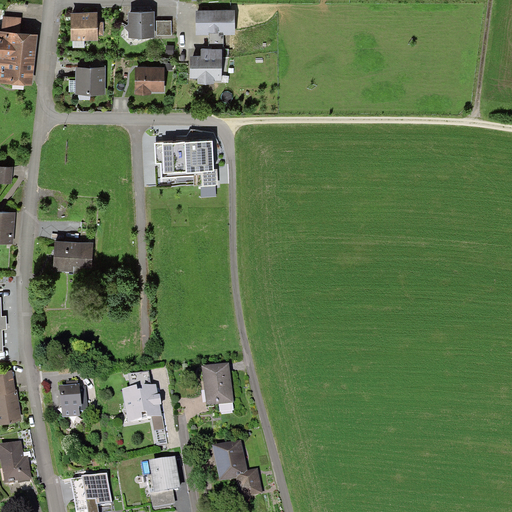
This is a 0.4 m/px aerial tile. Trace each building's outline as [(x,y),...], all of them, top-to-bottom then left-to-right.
[(196,7),(197,33),(209,32),(209,29),(224,29),(224,33),(235,32),(234,7),(196,7)] [(129,8),(129,35),(155,35),(154,18),(154,8),(129,8)] [(97,9),(71,9),(71,38),(98,38),(98,33),(98,25),(98,20),(97,9)] [(22,15),(3,14),(2,26),(20,28),(22,15)] [(171,19),(157,19),(157,34),(172,34),(171,19)] [(2,26),(0,26),(0,77),(33,80),(35,56),(38,30),(20,28),(2,26)] [(209,32),(209,45),(222,45),(224,45),(224,33),(224,29),(209,29),(209,32)] [(198,51),(190,51),(190,75),(198,75),(198,80),(214,80),(214,78),(222,79),(222,45),(209,45),(201,45),(201,51),(198,51)] [(76,63),(76,91),(106,91),(106,64),(88,63),(76,63)] [(143,64),(135,64),(135,91),(151,92),(151,89),(164,89),(164,65),(143,64)] [(163,139),(155,140),(155,161),(161,160),(162,174),(194,173),(194,185),(202,185),(202,184),(201,166),(214,166),(213,136),(185,137),(163,138),(163,139)] [(0,162),(0,179),(11,181),(13,164),(0,162)] [(214,166),(201,166),(202,184),(218,183),(218,167),(214,167),(214,166)] [(0,208),(0,240),(13,241),(15,225),(16,210),(0,208)] [(93,239),(55,237),(54,252),(53,269),(73,270),(73,264),(92,265),(93,239)] [(204,385),(207,406),(234,403),(229,364),(202,367),(204,385)] [(0,368),(0,390),(15,388),(12,367),(0,368)] [(128,376),(131,389),(151,385),(149,372),(128,376)] [(67,385),(59,386),(63,418),(80,416),(80,411),(89,410),(86,386),(80,387),(79,384),(78,384),(70,385),(67,385)] [(131,389),(123,391),(129,422),(152,418),(154,431),(165,429),(162,416),(160,405),(162,405),(161,400),(159,394),(158,395),(156,385),(151,385),(131,389)] [(0,390),(0,420),(22,417),(18,391),(17,388),(15,388),(0,390)] [(167,443),(165,429),(154,431),(157,445),(167,443)] [(241,440),(213,446),(220,482),(236,479),(240,498),(263,493),(258,469),(247,471),(241,440)] [(21,441),(0,444),(0,457),(5,484),(32,480),(29,463),(28,456),(24,457),(21,441)] [(179,483),(175,457),(149,462),(154,493),(173,490),(180,489),(179,483)] [(107,474),(71,481),(76,511),(77,511),(88,510),(88,511),(98,511),(97,505),(112,502),(107,474)] [(176,503),(173,490),(154,493),(151,493),(153,507),(176,503)] [(25,495),(14,499),(19,511),(29,511),(32,511),(25,495)]
